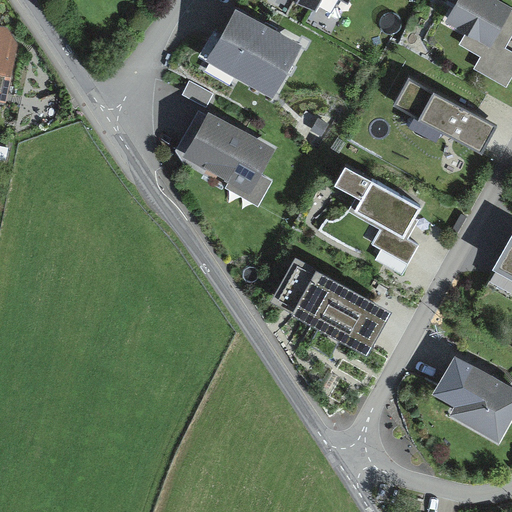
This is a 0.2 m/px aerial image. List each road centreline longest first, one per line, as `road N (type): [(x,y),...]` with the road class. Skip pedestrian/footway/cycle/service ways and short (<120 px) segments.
road 1 (residential): [(340,464),(511,155)]
road 2 (unclassified): [(213,274),(340,464)]
road 3 (residential): [(111,124),(213,274)]
road 4 (residential): [(340,464),(464,493),(511,486)]
road 5 (residential): [(26,0),(111,124)]
road 6 (residential): [(111,124),(182,0)]
